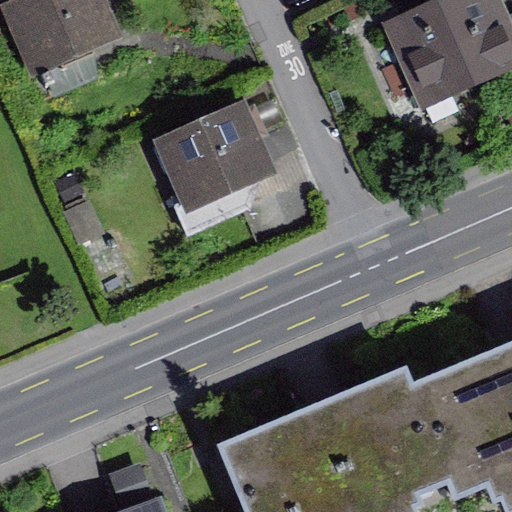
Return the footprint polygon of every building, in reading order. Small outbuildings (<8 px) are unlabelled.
[(103,0),(25,0),(0,10),(0,13),(28,85),(123,48),(103,0)] [(511,47),(492,0),(461,0),(385,32),(421,118),(511,81),(511,47)] [(249,110),(155,147),(185,223),(280,185),(249,110)] [(511,344),(412,386),(455,489),(459,497),(487,486),(494,502),(511,494),(511,344)] [(400,511),(455,489),(412,386),(405,369),(218,447),(245,511),(400,511)]
